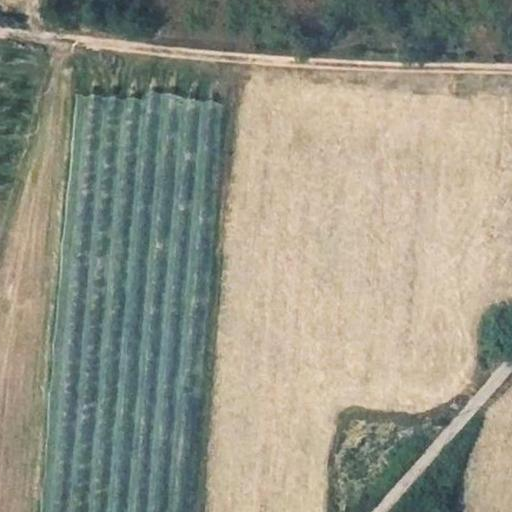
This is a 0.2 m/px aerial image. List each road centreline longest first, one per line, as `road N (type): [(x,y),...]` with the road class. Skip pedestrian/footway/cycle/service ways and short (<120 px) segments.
road 1 (track): [(46,39),(220,58),(511,62)]
road 2 (track): [(0,32),(46,39),(23,164),(0,224)]
road 3 (residential): [(511,371),(388,511)]
